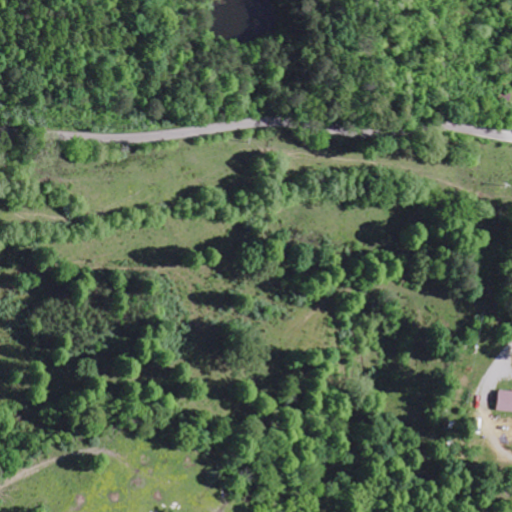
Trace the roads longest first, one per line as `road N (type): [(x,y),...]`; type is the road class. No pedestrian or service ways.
road 1 (residential): [(511,139),(433,126),(355,132),(290,122),(131,139),(0,132)]
road 2 (residential): [(425,126),(401,0)]
